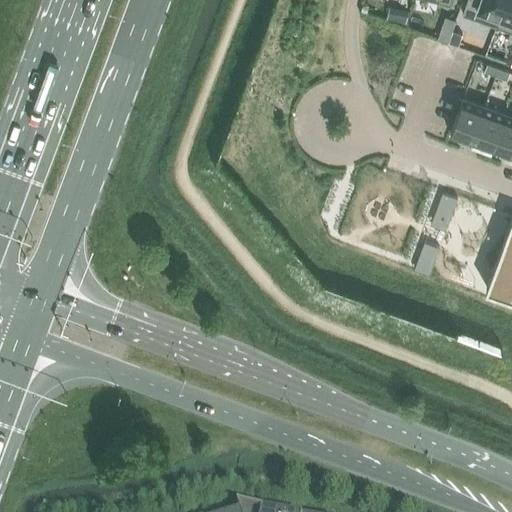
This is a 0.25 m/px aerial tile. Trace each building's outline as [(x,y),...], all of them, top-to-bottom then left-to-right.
[(500,17),(505,0),(467,0),(462,14),(474,18),(478,9),(499,16),(500,17)] [(495,26),(511,31),(511,0),(505,0),(500,17),(499,16),(495,26)] [(487,63),(484,71),(496,75),(498,67),(487,63)] [(496,75),(507,79),(510,71),(499,67),(496,75)] [(472,141),(484,106),(463,99),(450,133),(472,141)] [(484,106),(472,141),(492,148),(504,114),(484,106)] [(492,148),(511,155),(511,116),(504,114),(492,148)] [(457,197),(442,191),(430,224),(445,229),(457,197)] [(511,213),(485,284),(511,294),(511,213)] [(439,246),(424,241),(414,269),(429,275),(439,246)]
